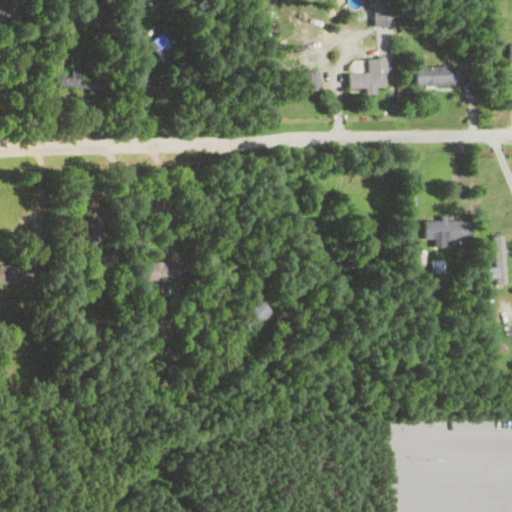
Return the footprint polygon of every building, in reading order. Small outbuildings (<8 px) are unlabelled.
[(165,68),(178,59),(160,33),(147,43),(165,68)] [(413,66),(413,85),(454,85),(454,66),(413,66)] [(103,90),(104,81),(79,79),(80,70),(69,69),(69,77),(58,76),(57,86),(103,90)] [(316,72),(286,72),(286,91),(316,91),(316,72)] [(374,94),(374,88),(383,88),(383,73),(346,73),(346,90),(364,90),(364,94),(374,94)] [(469,239),(469,221),(422,220),(421,239),(432,239),(432,247),(443,247),(443,239),(469,239)] [(70,225),(73,247),(99,243),(96,222),(70,225)] [(487,268),(511,267),(511,256),(487,257),(487,268)] [(179,281),(179,261),(140,261),(140,281),(179,281)] [(0,282),(29,282),(29,265),(0,264),(0,282)] [(268,310),(255,298),(232,321),(245,333),(268,310)]
